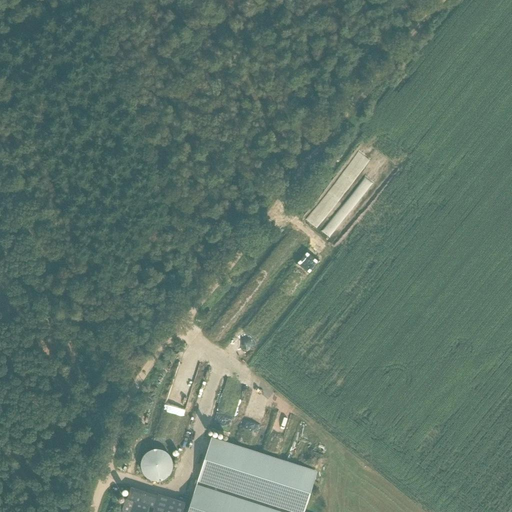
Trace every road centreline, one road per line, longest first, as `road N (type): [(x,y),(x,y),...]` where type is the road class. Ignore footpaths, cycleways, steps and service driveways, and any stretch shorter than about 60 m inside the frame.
road 1 (track): [(437,0),(205,284)]
road 2 (track): [(205,284),(94,0)]
road 3 (track): [(205,284),(142,362),(95,511)]
road 4 (track): [(0,187),(142,362)]
